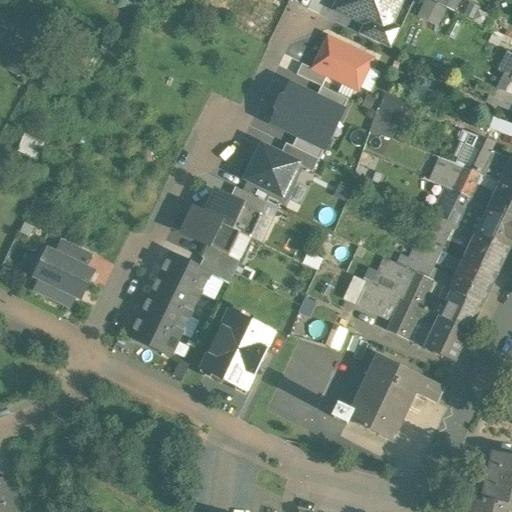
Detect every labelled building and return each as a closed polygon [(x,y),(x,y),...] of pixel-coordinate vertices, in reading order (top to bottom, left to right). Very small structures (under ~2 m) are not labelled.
[(400,0),(338,0),(339,0),(343,14),(363,23),(385,33),(390,23),(400,0)] [(447,9),(428,0),(419,18),(438,28),(447,9)] [(447,9),(484,27),(489,18),(479,13),(481,10),(462,1),(462,0),(427,0),(428,0),(447,9)] [(462,25),(451,21),(445,35),(456,40),(462,25)] [(385,33),(363,23),(358,34),(391,50),(401,28),(390,23),(385,33)] [(373,59),(328,37),(312,70),(327,77),(357,91),(373,59)] [(511,54),(510,54),(505,56),(498,72),(505,75),(504,77),(511,80),(511,54)] [(312,70),(301,65),(296,75),(321,87),(327,77),(312,70)] [(363,89),(372,92),(380,71),(372,67),(363,89)] [(511,80),(504,77),(497,90),(511,95),(511,80)] [(319,147),(320,145),(336,111),(337,109),(315,99),(291,87),(273,125),(297,137),(319,147)] [(321,88),(315,99),(337,109),(336,111),(342,114),(348,101),(321,88)] [(511,95),(497,90),(493,89),(488,103),(511,111),(511,95)] [(423,103),(434,108),(439,97),(428,92),(423,103)] [(399,114),(378,107),(369,133),(389,140),(399,114)] [(491,130),(511,138),(511,125),(495,119),(491,130)] [(319,147),(297,137),(292,148),(318,160),(319,161),(325,148),(320,145),(319,147)] [(479,138),(464,169),(478,175),(489,152),(493,144),(479,138)] [(292,148),(286,144),(280,156),(298,164),(297,166),(312,173),(318,160),(292,148)] [(280,156),(262,147),(246,180),(282,197),(290,180),(297,166),(298,164),(280,156)] [(511,161),(489,152),(478,175),(501,184),(511,161)] [(449,163),(438,160),(436,165),(447,169),(449,163)] [(511,161),(501,184),(511,187),(511,161)] [(464,169),(453,165),(448,175),(459,180),(464,169)] [(459,180),(453,192),(467,199),(478,175),(464,169),(459,180)] [(290,180),(282,197),(286,199),(294,182),(290,180)] [(511,187),(501,184),(489,210),(511,220),(511,187)] [(229,200),(262,217),(268,205),(235,189),(229,200)] [(436,193),(432,191),(426,204),(431,206),(436,193)] [(467,199),(453,192),(440,219),(455,226),(462,208),(467,199)] [(216,194),(204,216),(251,239),(262,217),(229,200),(216,194)] [(489,210),(467,199),(462,208),(484,219),(489,210)] [(511,242),(511,220),(489,210),(484,219),(476,236),(508,251),(511,242)] [(207,246),(229,257),(241,235),(193,211),(182,234),(207,246)] [(440,219),(431,214),(418,242),(427,246),(440,219)] [(455,226),(440,219),(427,246),(442,253),(452,232),(455,226)] [(476,236),(455,226),(452,232),(473,242),(476,236)] [(508,251),(476,236),(473,242),(463,263),(495,278),(508,251)] [(93,255),(61,240),(54,254),(87,270),(93,255)] [(418,242),(405,270),(413,274),(427,246),(418,242)] [(203,260),(234,275),(240,263),(229,257),(207,246),(201,259),(203,260)] [(442,253),(427,246),(413,274),(415,275),(427,281),(433,270),(437,262),(442,253)] [(54,254),(49,251),(36,277),(80,299),(92,273),(87,270),(54,254)] [(463,263),(442,253),(437,262),(459,273),(463,263)] [(209,276),(171,257),(161,277),(199,296),(209,276)] [(203,260),(198,270),(229,286),(234,275),(203,260)] [(405,270),(384,260),(371,286),(377,289),(403,301),(415,275),(413,274),(405,270)] [(495,278),(463,263),(459,273),(455,281),(450,291),(452,293),(482,306),(495,278)] [(455,281),(433,270),(427,281),(430,282),(450,291),(455,281)] [(415,275),(403,301),(418,308),(425,295),(430,282),(427,281),(415,275)] [(199,296),(161,277),(151,297),(190,316),(199,296)] [(371,286),(365,283),(355,306),(367,312),(377,289),(371,286)] [(403,301),(377,289),(367,312),(393,324),(403,301)] [(482,306),(452,293),(446,305),(440,319),(469,333),(482,306)] [(446,305),(425,295),(418,308),(440,319),(446,305)] [(190,316),(151,297),(142,317),(180,336),(190,316)] [(418,308),(403,301),(393,324),(388,333),(403,340),(406,335),(414,317),(418,308)] [(440,319),(418,308),(414,317),(436,328),(440,319)] [(238,320),(228,315),(202,368),(212,373),(211,376),(237,388),(238,385),(248,390),(274,338),(264,333),(265,330),(239,317),(238,320)] [(180,336),(142,317),(132,337),(170,356),(180,336)] [(440,319),(436,328),(425,351),(454,364),(469,333),(440,319)] [(333,327),(327,344),(353,353),(359,337),(333,327)] [(421,379),(377,358),(350,414),(338,409),(333,419),(347,426),(348,422),(391,442),(414,394),(421,379)] [(442,389),(421,379),(414,394),(435,404),(442,389)] [(511,457),(494,453),(483,500),(511,506),(511,457)] [(0,482),(0,481),(0,511),(9,511),(1,486),(2,485),(0,482)] [(2,485),(1,486),(9,511),(23,511),(13,482),(2,485)] [(511,511),(511,506),(483,500),(472,498),(468,511),(511,511)]
